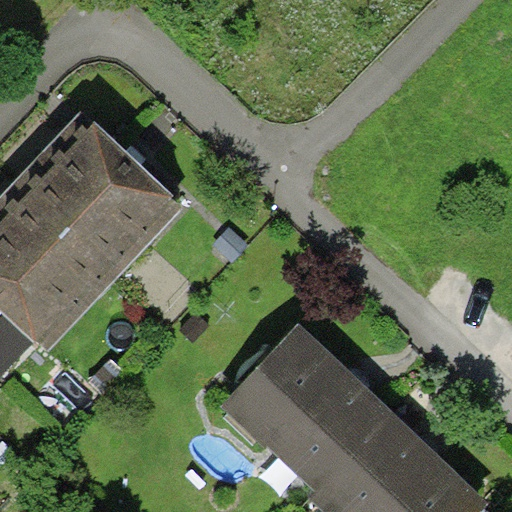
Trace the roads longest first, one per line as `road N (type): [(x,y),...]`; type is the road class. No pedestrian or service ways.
road 1 (residential): [(0,109),(64,40),(102,33),(140,46),(280,172)]
road 2 (residential): [(280,172),(511,400)]
road 3 (residential): [(462,0),(280,172)]
